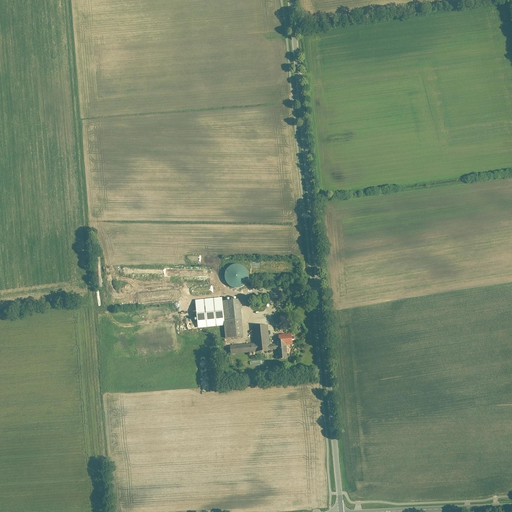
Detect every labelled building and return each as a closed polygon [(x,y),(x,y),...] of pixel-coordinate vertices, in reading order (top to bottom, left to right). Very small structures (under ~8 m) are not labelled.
[(93,289),(101,288),(100,255),(92,255),(93,289)] [(224,286),(225,289),(227,292),(233,293),(235,293),(237,291),(239,287),(239,284),(237,281),(234,279),(231,279),(228,280),(225,283),(224,286)] [(193,301),(196,329),(221,326),(219,299),(193,301)] [(224,339),(242,338),(239,300),(221,302),(224,339)] [(257,351),(269,351),(273,350),(274,360),(286,359),(286,346),(289,346),(288,335),(279,335),(279,340),(273,341),(273,344),(268,344),(267,326),(252,327),(253,344),(228,345),(228,355),(257,353),(257,351)]
